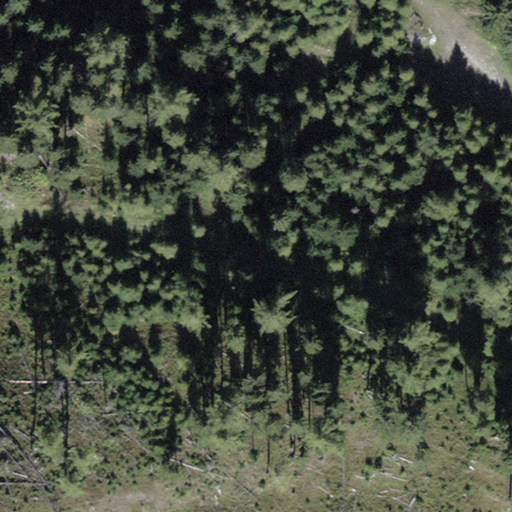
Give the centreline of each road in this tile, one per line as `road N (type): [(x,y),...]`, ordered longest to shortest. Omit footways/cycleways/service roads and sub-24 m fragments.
road 1 (track): [(0,227),(71,214),(258,255),(377,285),(444,326),(511,352)]
road 2 (track): [(511,99),(413,4)]
